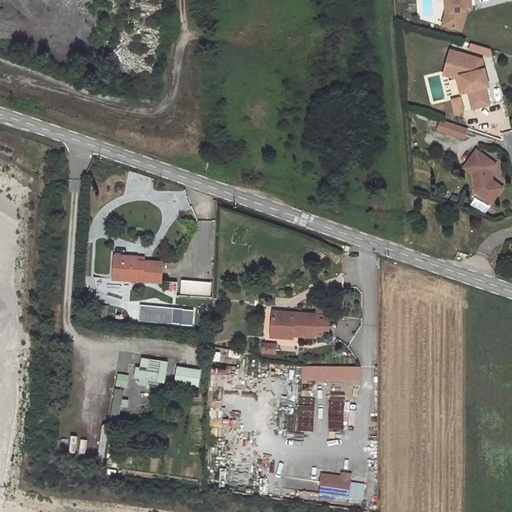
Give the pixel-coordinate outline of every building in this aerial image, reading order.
[(448,0),(450,13),(446,27),(462,31),(467,11),(465,0),(448,0)] [(469,45),(468,51),(490,54),(491,47),(469,45)] [(475,63),(476,59),(453,53),(446,76),(459,80),(463,95),(466,94),(462,77),(455,76),(451,69),(453,62),(459,59),(475,63)] [(490,88),(483,61),(476,59),(475,63),(459,59),(453,62),(451,69),(455,76),(462,77),(466,94),(470,93),(474,110),(490,106),(486,89),(490,88)] [(462,105),(455,107),(457,115),(464,113),(462,105)] [(468,129),(441,120),(437,131),(465,139),(468,129)] [(496,164),(477,150),(464,167),(473,173),(476,192),(483,191),(493,199),(503,187),(492,179),(491,170),(496,164)] [(483,191),(476,192),(491,203),(493,199),(483,191)] [(139,258),(123,257),(122,280),(162,283),(163,264),(146,263),(139,263),(139,258)] [(211,295),(211,281),(180,280),(180,294),(211,295)] [(139,304),(138,321),(192,325),(193,309),(139,304)] [(316,316),(275,313),(273,333),(283,334),(282,338),(293,339),(294,337),(315,339),(316,316)] [(261,354),(275,354),(275,345),(261,345),(261,354)] [(133,383),(146,385),(146,380),(163,383),(167,361),(138,356),(133,383)] [(176,364),(172,380),(196,386),(200,370),(176,364)] [(361,368),(306,369),(306,385),(362,384),(361,368)] [(126,387),(127,375),(116,374),(115,386),(126,387)] [(329,387),(328,427),(344,428),(344,388),(329,387)] [(120,419),(122,389),(111,388),(109,419),(120,419)] [(311,413),(315,400),(301,396),(297,409),(311,413)] [(312,431),(312,420),(300,420),(299,431),(312,431)] [(321,477),(318,493),(359,501),(362,486),(348,483),(339,481),(321,477)]
